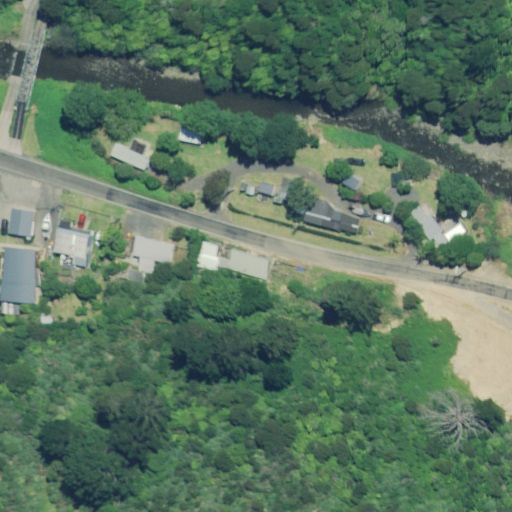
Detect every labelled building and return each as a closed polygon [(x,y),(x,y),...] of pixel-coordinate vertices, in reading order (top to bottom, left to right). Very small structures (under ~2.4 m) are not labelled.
[(115,140),(111,126),(101,130),(105,144),(115,140)] [(156,158),(122,144),(117,155),(135,162),(134,165),(150,172),(156,158)] [(417,172),(397,172),(396,188),(417,188),(417,172)] [(286,179),(282,199),(301,204),(306,184),(286,179)] [(40,212),(17,209),(14,233),(37,236),(40,212)] [(334,216),(314,209),(310,218),(331,225),(334,216)] [(97,232),(65,226),(60,252),(79,255),(77,264),(91,266),(97,232)] [(454,226),(440,237),(452,252),(466,241),(454,226)] [(180,246),(144,236),(139,253),(146,255),(142,270),(155,274),(159,260),(175,264),(180,246)] [(45,251),(16,248),(8,313),(20,314),(22,301),(39,303),(45,251)] [(276,260),(234,248),(228,267),(270,280),(276,260)]
